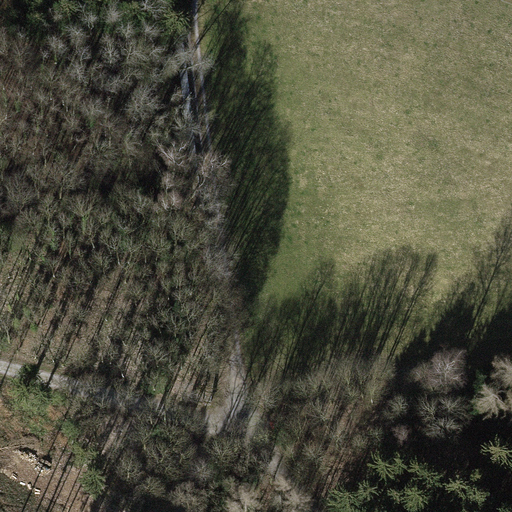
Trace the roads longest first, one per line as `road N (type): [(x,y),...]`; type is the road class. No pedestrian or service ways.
road 1 (track): [(191,0),(244,431)]
road 2 (track): [(0,366),(244,431),(316,511)]
